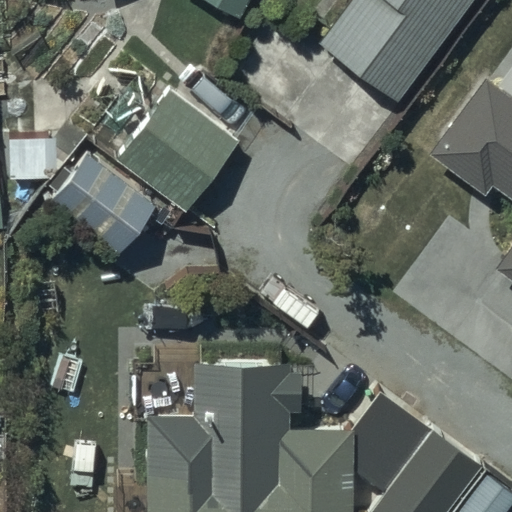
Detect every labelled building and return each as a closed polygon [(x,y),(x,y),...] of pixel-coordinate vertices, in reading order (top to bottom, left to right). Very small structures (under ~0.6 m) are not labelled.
[(215,0),(236,13),(244,0),(215,0)] [(345,0),(317,40),(396,97),(465,0),(345,0)] [(511,82),(479,59),(423,136),(480,177),(487,167),(511,184),(511,227),(494,252),(511,265),(511,82)] [(166,86),(113,154),(180,206),(234,138),(166,86)] [(67,177),(116,214),(138,186),(88,148),(67,177)] [(284,360),(190,358),(189,413),(145,412),(142,511),(348,511),(350,425),(285,424),(285,404),(296,404),(296,367),(284,367),(284,360)] [(439,511),(477,461),(432,428),(380,498),(399,511),(439,511)] [(500,511),(511,496),(511,491),(485,473),(457,511),(500,511)]
